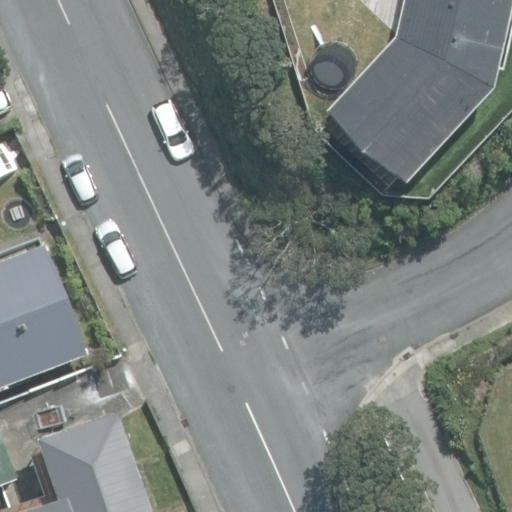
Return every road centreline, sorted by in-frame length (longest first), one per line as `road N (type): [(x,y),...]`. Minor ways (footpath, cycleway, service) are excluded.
road 1 (tertiary): [(232,375),(61,0)]
road 2 (residential): [(511,238),(232,375)]
road 3 (tertiary): [(287,511),(232,375)]
